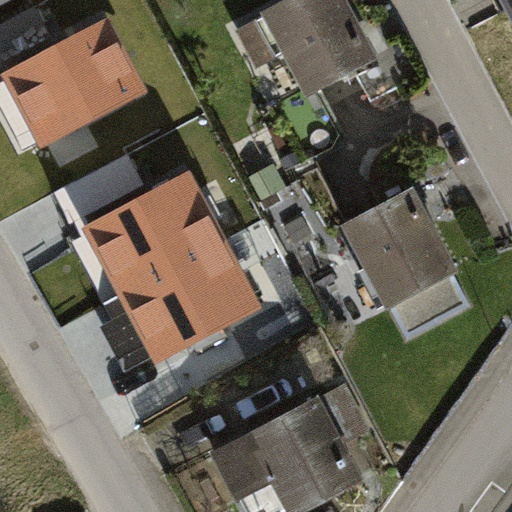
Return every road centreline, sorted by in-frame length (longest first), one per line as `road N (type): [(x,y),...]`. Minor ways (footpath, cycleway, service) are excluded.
road 1 (residential): [(0,262),(144,511)]
road 2 (residential): [(417,0),(511,175)]
